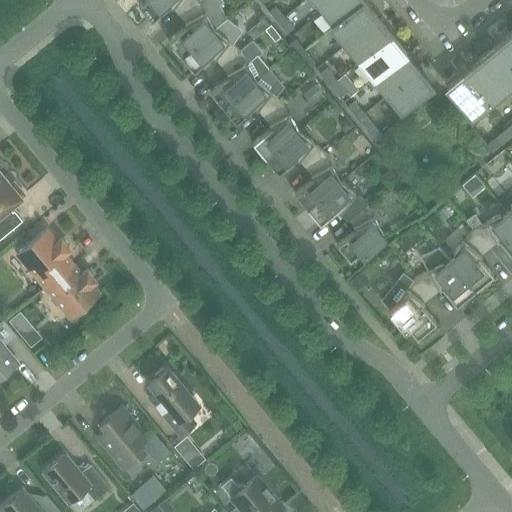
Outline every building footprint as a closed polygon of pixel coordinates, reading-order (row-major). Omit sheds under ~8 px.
[(172,8),(178,15),(196,0),(143,0),(138,4),(151,20),(167,7),(166,7),(169,4),(171,7),(172,8)] [(221,0),(196,0),(178,15),(184,22),(184,23),(184,24),(185,23),(187,26),(184,28),(184,27),(168,40),(181,56),(226,18),(217,3),(221,0)] [(311,0),(321,11),(334,0),(311,0)] [(331,27),(364,1),(363,0),(334,0),(321,11),(332,25),(331,27)] [(331,27),(345,44),(378,17),(364,1),(331,27)] [(269,11),(278,22),(285,16),(276,6),(269,11)] [(285,16),(278,22),(287,33),(294,27),(285,16)] [(345,44),(359,61),(391,34),(378,17),(345,44)] [(240,29),(226,18),(181,56),(193,71),(209,58),(211,55),(213,58),(214,59),(220,66),(240,49),(231,42),(240,29)] [(511,30),(496,44),(511,63),(511,30)] [(359,61),(373,77),(405,51),(391,34),(359,61)] [(288,45),(298,56),(305,51),(295,39),(288,45)] [(210,91),(223,107),(268,69),(256,55),(260,52),(251,40),(240,49),(220,66),(226,73),(226,74),(227,75),(227,74),(229,77),(226,79),(226,78),(210,91)] [(511,63),(496,44),(479,58),(506,90),(511,84),(511,63)] [(305,51),(298,56),(308,68),(315,62),(305,51)] [(373,77),(387,94),(417,68),(404,52),(406,51),(405,51),(373,77)] [(480,60),(464,73),(489,104),(506,90),(479,58),(478,58),(480,60)] [(319,73),(330,85),(336,79),(326,67),(319,73)] [(417,68),(387,94),(401,111),(432,86),(417,68)] [(256,110),(262,117),(282,100),(275,95),(282,86),(268,69),(223,107),(236,122),(251,109),(251,108),(253,106),(255,109),(256,110)] [(489,104),(464,73),(446,87),(472,118),(489,104)] [(336,79),(330,85),(340,97),(347,92),(336,79)] [(314,81),(301,89),(308,101),(321,93),(314,81)] [(252,142),(265,157),(298,130),(282,100),(262,117),(268,124),(269,125),(271,127),(268,130),(268,129),(252,142)] [(347,106),(357,118),(364,113),(354,100),(347,106)] [(364,113),(357,118),(367,131),(374,125),(364,113)] [(511,134),(511,131),(508,126),(495,136),(501,143),(511,134)] [(298,160),(304,168),(324,151),(298,130),(265,157),(278,173),(293,160),(293,159),(295,157),(297,159),(297,160),(298,161),(298,160)] [(294,193),(307,208),(340,181),(324,151),(304,168),(310,175),(311,176),(313,178),(310,181),(310,180),(294,193)] [(391,168),(381,176),(388,184),(398,176),(391,168)] [(4,176),(0,178),(0,238),(22,220),(14,210),(12,211),(9,207),(24,194),(14,182),(11,184),(4,176)] [(404,184),(398,176),(388,184),(395,192),(404,184)] [(340,211),(346,219),(367,202),(340,181),(307,208),(320,224),(335,211),(335,210),(338,208),(339,210),(339,211),(340,212),(340,211)] [(367,202),(346,219),(352,226),(353,227),(355,229),(352,232),(352,231),(336,244),(350,260),(361,250),(364,254),(384,238),(381,234),(383,233),(367,202)] [(500,213),(472,228),(489,248),(496,242),(496,243),(497,242),(497,241),(499,240),(503,244),(502,244),(511,255),(511,217),(506,211),(501,216),(500,213)] [(46,228),(18,251),(30,264),(29,269),(35,276),(39,276),(47,285),(32,296),(31,297),(32,298),(73,263),(64,253),(69,248),(61,238),(57,241),(46,228)] [(455,254),(449,259),(474,289),(493,274),(482,261),(478,257),(480,255),(481,256),(482,255),(482,254),(489,248),(472,228),(452,253),(455,254)] [(428,268),(415,276),(432,296),(439,290),(440,289),(442,287),(446,291),(445,291),(456,305),(474,289),(449,259),(438,245),(437,246),(438,247),(422,256),(428,268)] [(82,273),(73,263),(32,298),(32,299),(32,298),(33,297),(46,287),(51,292),(50,293),(49,297),(55,305),(60,305),(61,305),(71,317),(100,293),(92,283),(95,280),(87,269),(82,273)] [(432,296),(415,276),(411,280),(402,274),(382,299),(390,308),(389,309),(404,328),(407,326),(417,337),(436,321),(425,308),(424,309),(421,305),(423,303),(424,303),(424,302),(432,296)] [(19,311),(8,321),(16,330),(27,321),(19,311)] [(0,376),(17,362),(0,341),(0,376)] [(198,404),(193,397),(168,367),(149,383),(159,395),(153,400),(181,434),(194,423),(187,414),(198,404)] [(100,423),(105,428),(97,435),(123,468),(145,450),(140,443),(148,437),(122,405),(100,423)] [(251,438),(259,453),(272,446),(265,431),(251,438)] [(79,471),(74,464),(64,453),(43,471),(69,502),(85,489),(95,500),(110,488),(89,462),(79,471)] [(161,491),(180,485),(175,469),(156,476),(161,491)] [(256,475),(245,485),(237,484),(230,476),(221,484),(234,499),(224,508),(227,511),(230,511),(239,505),(244,511),(278,511),(280,511),(280,507),(282,506),(256,475)] [(35,503),(26,492),(22,487),(0,505),(0,508),(3,511),(60,511),(46,494),(35,503)]
